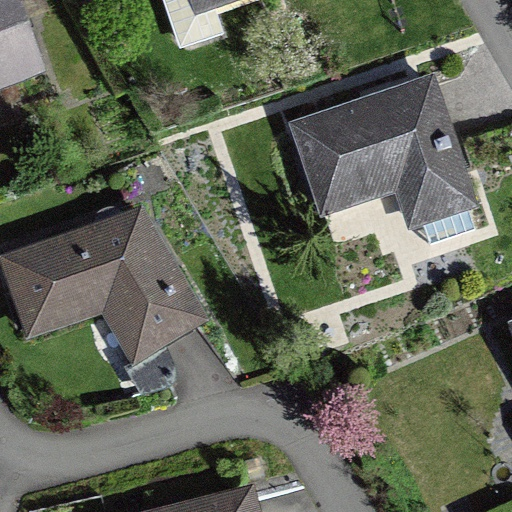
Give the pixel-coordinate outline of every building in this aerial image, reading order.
[(0,0),(0,111),(53,92),(23,6),(36,2),(35,0),(0,0)] [(189,0),(199,29),(288,0),(189,0)] [(441,88),(293,138),(325,231),(404,204),(418,244),(487,220),(441,88)] [(109,326),(138,383),(216,341),(148,219),(3,273),(33,353),(109,326)] [(215,511),(266,511),(264,501),(215,511)]
